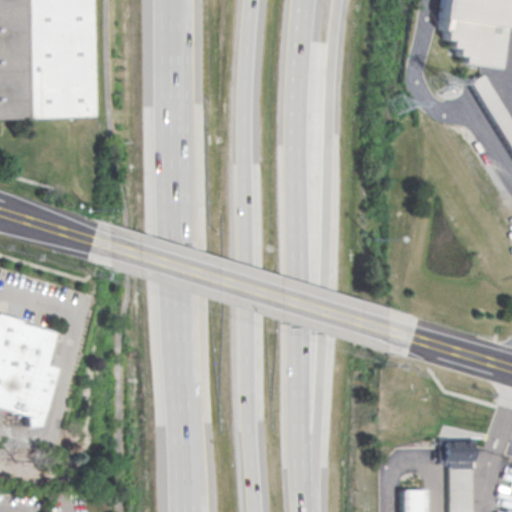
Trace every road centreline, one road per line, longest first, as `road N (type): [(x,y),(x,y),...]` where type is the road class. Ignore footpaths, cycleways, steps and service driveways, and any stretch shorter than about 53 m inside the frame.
road 1 (motorway): [(182,0),(192,511)]
road 2 (motorway): [(262,511),(263,0)]
road 3 (motorway): [(318,469),(330,430),(346,0)]
road 4 (motorway): [(318,469),(305,145),(311,0)]
road 5 (secondary): [(399,326),(111,243)]
